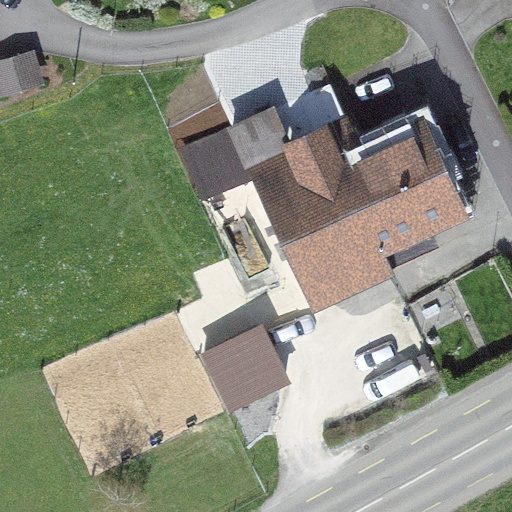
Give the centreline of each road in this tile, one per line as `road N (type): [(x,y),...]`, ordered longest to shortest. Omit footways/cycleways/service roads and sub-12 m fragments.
road 1 (residential): [(413,0),(511,193)]
road 2 (primary): [(511,423),(353,511)]
